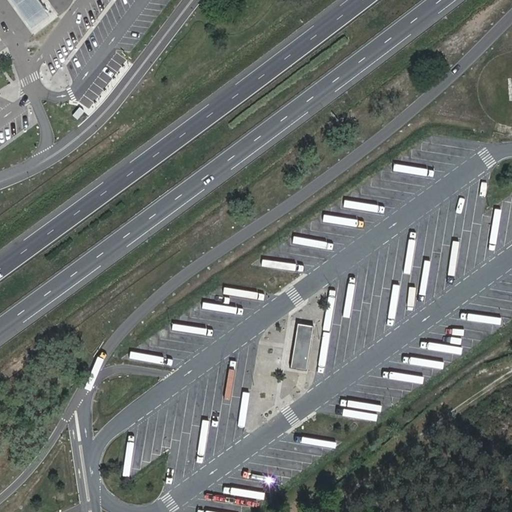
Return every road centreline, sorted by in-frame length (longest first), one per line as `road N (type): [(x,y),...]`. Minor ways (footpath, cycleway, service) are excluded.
road 1 (motorway): [(0,327),(442,0)]
road 2 (motorway): [(364,0),(0,269)]
road 3 (track): [(511,371),(470,386),(322,511)]
